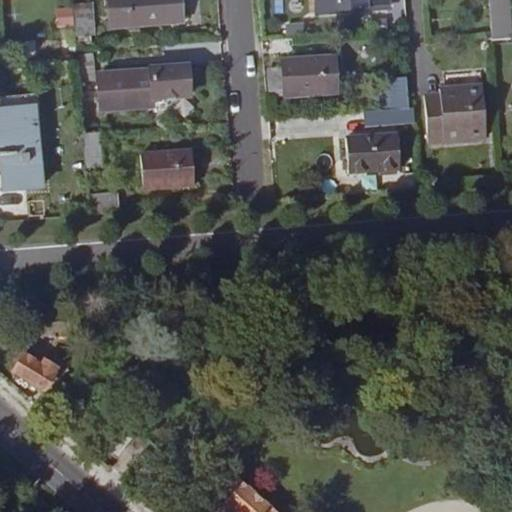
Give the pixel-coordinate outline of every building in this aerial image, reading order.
[(109,0),(111,29),(185,23),(182,0),(109,0)] [(388,0),(337,0),(338,11),(388,6),(388,0)] [(489,0),(492,31),(510,30),(507,0),(489,0)] [(73,6),(76,34),(94,33),(91,4),(73,6)] [(77,54),(78,63),(79,83),(92,81),(91,53),(77,54)] [(283,68),(286,97),(338,92),(334,56),(283,61),(283,68)] [(270,98),(286,97),(283,68),(268,70),(270,98)] [(100,74),(104,109),(153,105),(152,96),(164,96),(162,74),(151,75),(150,69),(100,74)] [(391,109),(408,108),(405,75),(389,77),(391,109)] [(429,143),(486,138),(482,86),(440,89),(440,95),(426,96),(429,143)] [(0,108),(35,105),(39,105),(38,91),(0,95),(0,108)] [(41,186),(35,105),(0,108),(0,154),(1,155),(4,189),(41,186)] [(391,109),(376,111),(377,125),(409,122),(408,108),(391,109)] [(84,134),(99,133),(111,132),(110,116),(82,119),(84,134)] [(84,134),(86,164),(102,163),(99,133),(84,134)] [(398,133),(347,137),(349,172),(400,168),(398,133)] [(140,153),(144,189),(196,185),(194,149),(140,153)] [(88,195),(90,214),(121,211),(119,193),(88,195)] [(25,355),(15,373),(47,390),(61,368),(47,360),(44,365),(25,355)] [(238,511),(277,511),(236,475),(203,511),(233,511),(236,510),(238,511)]
